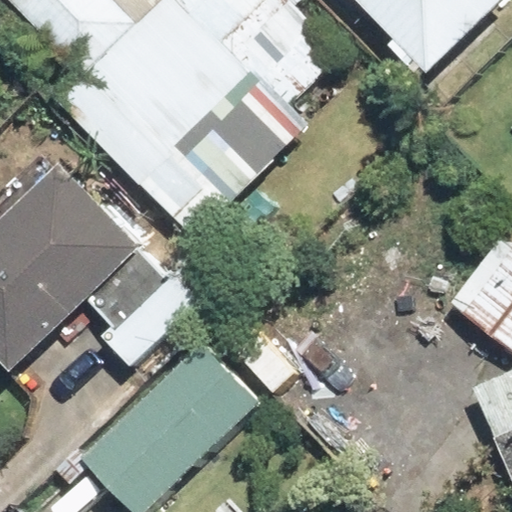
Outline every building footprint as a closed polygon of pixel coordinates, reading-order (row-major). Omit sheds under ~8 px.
[(23,0),(91,65),(58,100),(187,224),(219,191),(240,211),(324,126),(302,105),(348,58),(287,0),(23,0)] [(510,0),(362,0),(438,74),(510,0)] [(0,345),(28,375),(151,256),(73,175),(0,244),(0,345)] [(511,240),(466,306),(511,337),(511,240)] [(139,376),(214,297),(189,273),(180,282),(160,262),(112,311),(124,323),(104,343),(139,376)] [(310,371),(258,323),(235,348),(287,396),(310,371)] [(106,462),(155,511),(158,511),(265,406),(213,355),(106,462)] [(496,423),(511,454),(511,374),(481,386),(496,423)]
